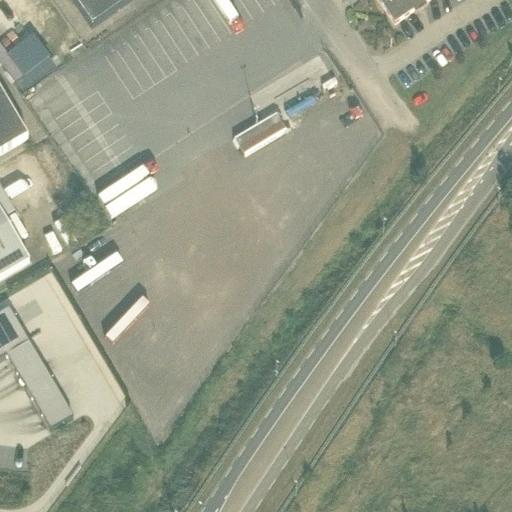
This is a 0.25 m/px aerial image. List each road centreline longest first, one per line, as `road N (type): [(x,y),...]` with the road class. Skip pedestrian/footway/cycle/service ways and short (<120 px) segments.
road 1 (secondary): [(511,115),(402,240),(207,511)]
road 2 (secondary): [(264,511),(511,169)]
road 3 (unknown): [(323,14),(144,128)]
road 4 (residential): [(418,135),(313,0)]
